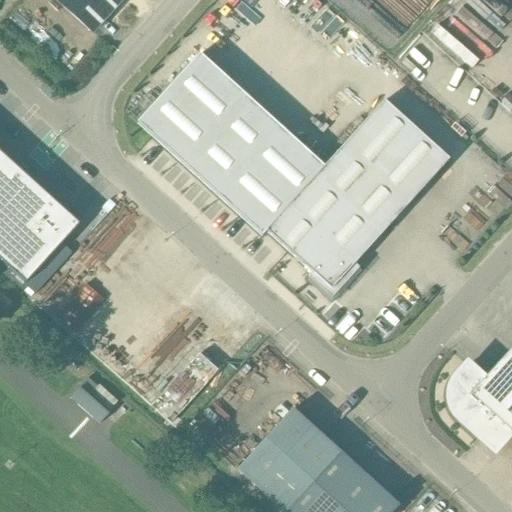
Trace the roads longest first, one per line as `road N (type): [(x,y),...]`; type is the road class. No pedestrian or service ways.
road 1 (unclassified): [(70,128),(371,402)]
road 2 (unclassified): [(511,246),(371,402)]
road 3 (unclassified): [(70,128),(186,0)]
road 4 (unclassified): [(371,402),(491,511)]
